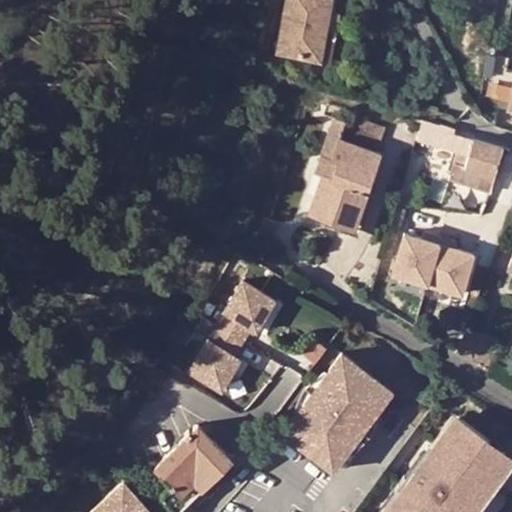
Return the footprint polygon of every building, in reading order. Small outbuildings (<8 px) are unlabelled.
[(330,0),(286,0),(277,51),(320,59),(329,9),(330,0)] [(339,11),(329,9),(320,59),(330,61),(339,11)] [(347,118),(340,136),(380,151),(390,123),(350,109),(347,118)] [(334,113),(314,170),(322,173),(309,212),(352,227),(366,189),(380,151),(340,136),(347,118),(334,113)] [(422,118),(418,130),(437,137),(440,127),(441,123),(422,118)] [(412,150),(431,155),(433,147),(437,137),(418,130),(412,150)] [(471,136),(453,131),(450,140),(455,141),(454,147),(457,148),(454,162),(449,179),(489,188),(493,172),(501,144),(471,136)] [(511,207),(502,203),(496,221),(506,224),(511,209),(511,207)] [(265,212),(259,230),(267,233),(273,215),(265,212)] [(464,291),(473,245),(397,231),(389,277),(464,291)] [(279,301),(247,280),(219,323),(189,367),(221,388),(241,358),(236,354),(244,341),(253,328),(258,331),(279,301)] [(502,335),(466,319),(454,347),(488,367),(502,335)] [(333,469),(393,389),(341,350),(281,430),(333,469)] [(473,511),(481,502),(476,499),(506,459),(487,445),(491,440),(460,418),(451,430),(446,426),(427,452),(432,455),(390,511),(384,511),(383,511),(382,511),(473,511)] [(171,483),(181,493),(193,481),(198,487),(213,472),(215,470),(230,455),(197,421),(153,464),(171,483)] [(157,511),(121,477),(87,511),(157,511)] [(171,483),(161,494),(175,509),(192,492),(198,487),(193,481),(181,493),(171,483)]
